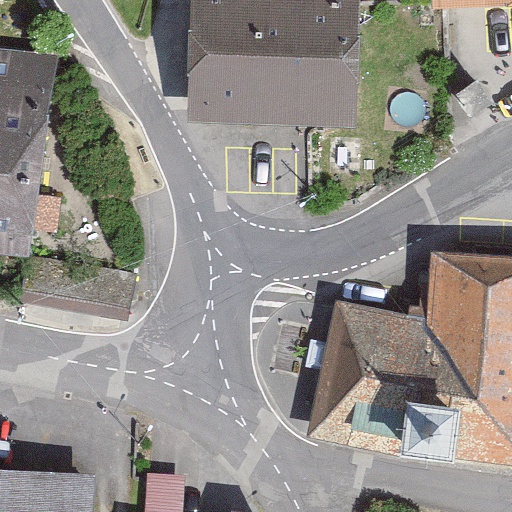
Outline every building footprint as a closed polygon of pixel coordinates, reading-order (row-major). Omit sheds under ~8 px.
[(199,0),(198,122),(371,124),(372,0),(199,0)] [(511,0),(445,0),(446,10),(511,6),(511,0)] [(0,253),(44,258),(64,60),(0,53),(0,253)] [(511,254),(445,246),(437,320),(511,328),(511,254)] [(30,264),(24,318),(132,331),(139,277),(30,264)] [(324,442),(511,463),(511,328),(437,320),(339,308),(324,442)] [(186,511),(190,467),(151,464),(147,511),(186,511)] [(103,511),(106,477),(0,471),(0,511),(103,511)]
